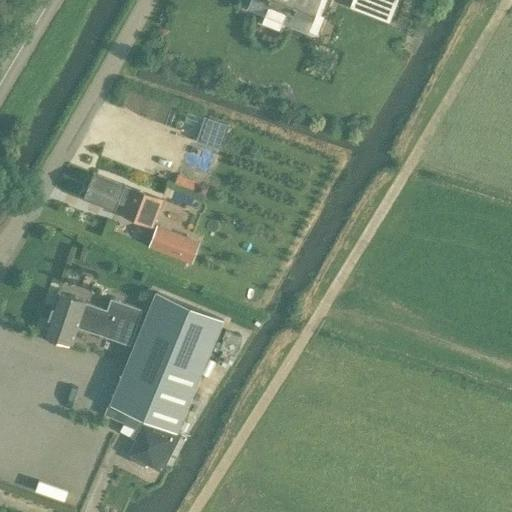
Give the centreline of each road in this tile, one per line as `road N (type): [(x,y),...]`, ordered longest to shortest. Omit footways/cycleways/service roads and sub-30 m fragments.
road 1 (track): [(507,0),(193,511)]
road 2 (unclassified): [(0,258),(150,0)]
